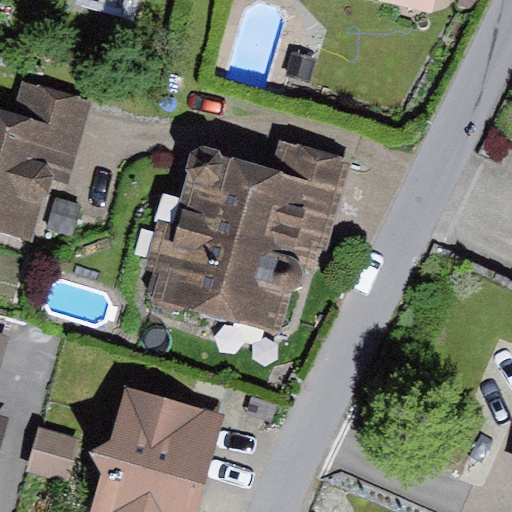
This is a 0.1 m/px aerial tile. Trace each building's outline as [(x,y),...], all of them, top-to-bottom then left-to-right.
[(293,51),(286,75),(309,82),(316,58),(293,51)] [(15,106),(0,102),(0,230),(32,238),(47,174),(71,180),(91,95),(21,78),(15,106)] [(275,174),(204,153),(157,308),(291,348),(350,152),(287,133),(275,174)] [(56,197),(48,225),(73,233),(82,204),(56,197)] [(0,373),(11,334),(0,330),(0,455),(11,417),(0,413),(0,373)] [(195,511),(225,414),(127,382),(113,432),(89,442),(105,465),(92,511),(195,511)] [(42,426),(28,472),(65,483),(79,437),(42,426)]
